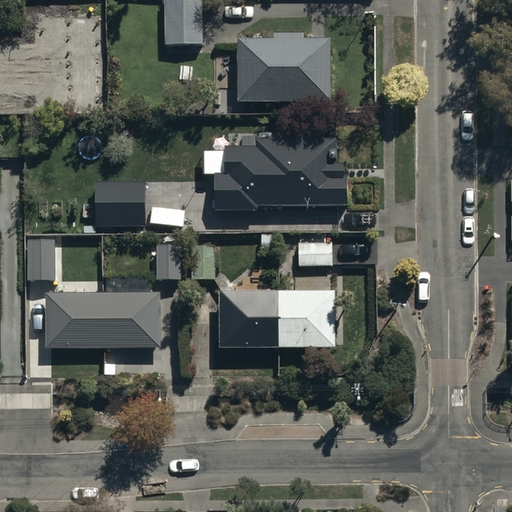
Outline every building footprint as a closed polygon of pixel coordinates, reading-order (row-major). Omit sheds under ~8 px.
[(203,0),(166,0),(168,38),(205,36),(203,0)] [(89,38),(28,39),(28,103),(67,103),(67,119),(108,119),(108,99),(89,100),(89,38)] [(276,48),(231,49),(231,73),(213,73),(214,109),(239,109),(239,113),(332,112),(331,51),(305,51),(305,38),(276,38),(276,48)] [(217,184),(216,219),(257,219),(257,212),(345,212),(345,172),(337,172),(337,147),(256,147),(256,154),(226,154),(225,184),(217,184)] [(146,186),(98,186),(97,230),(145,230),(146,186)] [(55,239),(27,239),(27,281),(55,280),(55,239)] [(180,244),(156,244),(157,280),(181,280),(180,244)] [(333,248),(299,249),(299,272),(334,271),(333,248)] [(193,249),(193,285),(216,285),(216,249),(193,249)] [(160,292),(46,293),(46,348),(161,347),(160,292)] [(337,299),(220,300),(220,358),(337,357),(337,299)]
